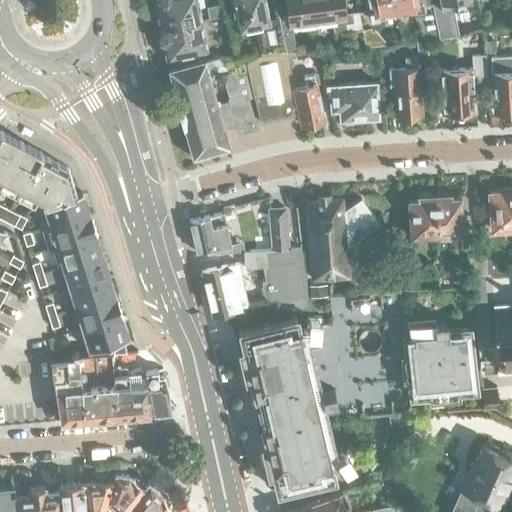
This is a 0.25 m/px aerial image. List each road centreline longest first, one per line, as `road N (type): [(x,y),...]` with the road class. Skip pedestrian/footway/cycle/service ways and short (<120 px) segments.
road 1 (residential): [(148,204),(283,161),(511,148)]
road 2 (residential): [(0,445),(204,424)]
road 3 (secondary): [(32,70),(82,109),(130,210)]
road 4 (secondary): [(148,204),(93,48)]
road 5 (secondary): [(182,338),(148,204)]
road 6 (secondary): [(130,210),(182,338)]
